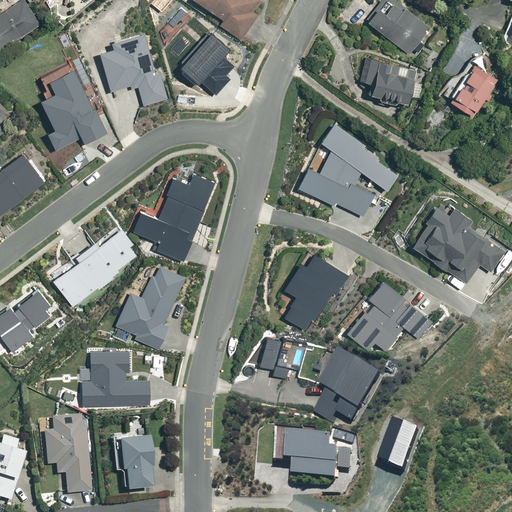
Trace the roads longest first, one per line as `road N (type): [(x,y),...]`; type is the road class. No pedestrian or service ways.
road 1 (residential): [(198,511),(201,387),(261,137)]
road 2 (residential): [(0,257),(161,138),(191,130),(261,137)]
road 3 (residential): [(261,137),(271,86),(314,0)]
